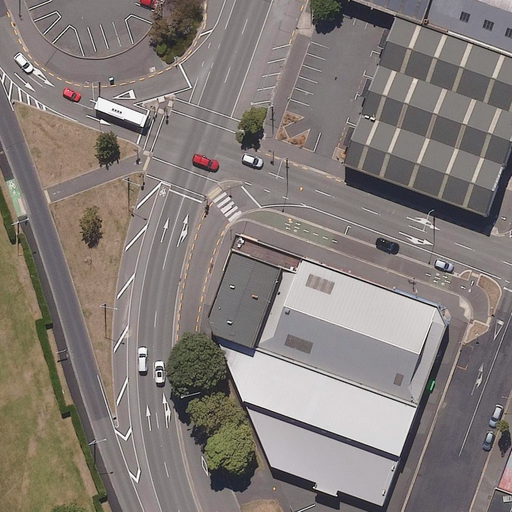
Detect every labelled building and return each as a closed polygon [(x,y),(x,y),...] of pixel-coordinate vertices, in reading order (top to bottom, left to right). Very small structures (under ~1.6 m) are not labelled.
[(511,48),(511,0),(372,0),(404,11),(511,48)] [(493,213),(511,160),(511,48),(404,11),(350,163),(493,213)] [(447,321),(438,302),(237,232),(209,313),(214,328),(418,401),(447,321)] [(382,502),(418,401),(214,328),(271,462),(382,502)] [(511,442),(497,480),(511,485),(511,442)] [(484,511),(511,511),(511,485),(497,480),(484,511)]
